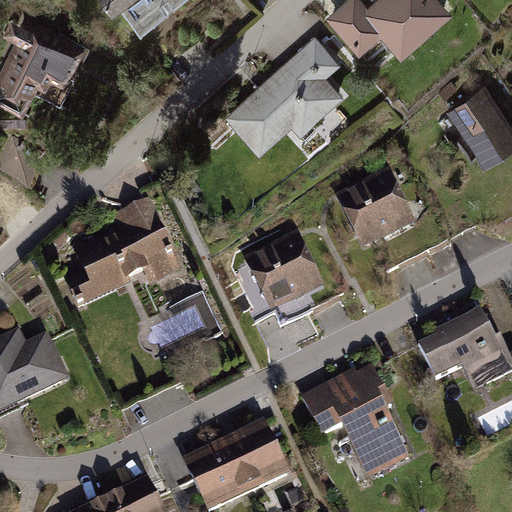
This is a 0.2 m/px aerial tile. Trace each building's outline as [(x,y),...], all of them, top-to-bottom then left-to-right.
[(102,0),(116,15),(122,11),(144,37),(189,0),(102,0)] [(365,0),(353,0),(331,18),(361,54),(382,36),(403,60),(457,14),(444,0),(378,0),(371,6),(365,0)] [(67,109),(94,47),(27,17),(0,78),(0,105),(26,117),(35,95),(67,109)] [(318,35),(228,115),(262,153),(295,123),(305,135),(348,97),(331,77),(345,65),(318,35)] [(511,120),(489,86),(450,113),(487,168),(511,150),(511,120)] [(45,154),(12,139),(0,166),(0,171),(31,186),(45,154)] [(394,172),(338,199),(365,254),(420,227),(394,172)] [(89,280),(69,291),(82,313),(148,281),(154,291),(188,274),(152,202),(122,215),(129,230),(77,254),(89,280)] [(303,234),(246,260),(273,317),(329,291),(303,234)] [(511,361),(486,310),(421,343),(441,381),(466,369),(478,392),(511,374),(511,361)] [(21,332),(0,341),(0,416),(71,385),(50,338),(29,348),(21,332)] [(371,365),(304,398),(326,440),(343,432),(370,486),(419,461),(371,365)] [(268,423),(184,461),(206,511),(224,511),(294,480),(268,423)] [(165,511),(151,480),(77,511),(165,511)]
